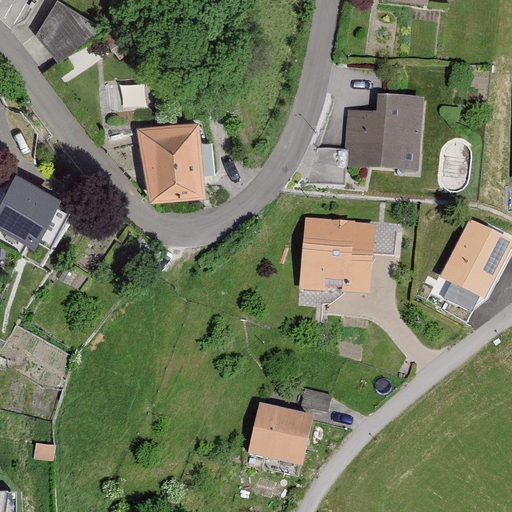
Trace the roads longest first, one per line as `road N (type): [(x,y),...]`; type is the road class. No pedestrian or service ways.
road 1 (residential): [(0,33),(140,211),(182,228),(244,203),(294,142),(330,0)]
road 2 (residential): [(511,312),(370,428),(306,511)]
